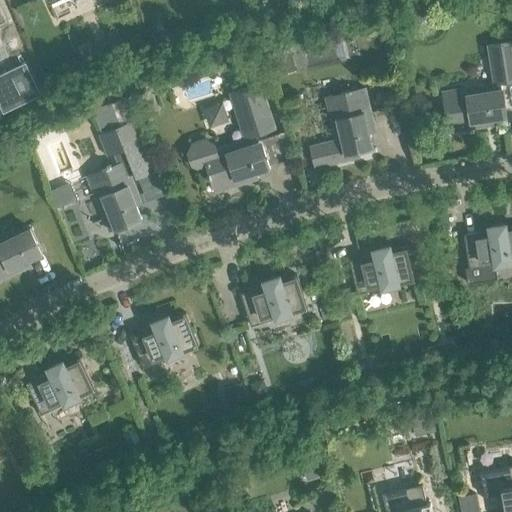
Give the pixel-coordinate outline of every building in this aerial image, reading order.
[(491,17),(511,14),(510,0),(489,2),(491,17)] [(501,83),(511,81),(511,40),(500,43),(487,45),(494,90),(478,92),(477,86),(448,91),(450,105),(444,106),(445,112),(443,113),(444,117),(446,117),(448,132),(484,126),(483,120),(507,117),(502,88),(502,89),(501,83)] [(286,42),(265,48),(273,76),(294,70),(286,42)] [(235,79),(252,74),(248,61),(231,67),(235,79)] [(275,128),(260,83),(229,93),(245,140),(216,149),(215,144),(205,139),(193,143),(188,153),(192,165),(201,170),(207,168),(209,174),(207,174),(208,179),(210,178),(215,192),(249,181),(247,175),(270,168),(261,141),(258,142),(255,135),(275,128)] [(367,124),(373,123),(365,88),(350,91),(349,89),(345,91),(345,93),(325,97),(335,140),(310,146),(315,168),(351,159),(349,153),(373,148),(367,124)] [(153,100),(149,92),(137,97),(142,110),(149,107),(153,100)] [(76,113),(65,118),(70,129),(81,124),(76,113)] [(107,155),(113,153),(118,164),(111,167),(110,165),(106,167),(106,169),(101,171),(103,177),(89,182),(100,210),(106,207),(115,230),(141,219),(132,197),(138,194),(130,174),(133,173),(135,177),(152,170),(132,121),(99,135),(107,155)] [(143,177),(150,196),(163,192),(156,173),(143,177)] [(511,262),(511,261),(511,226),(505,228),(505,223),(489,226),(489,230),(463,235),(468,267),(465,268),(467,283),(497,279),(495,269),(511,267),(511,262)] [(20,264),(42,254),(30,228),(8,238),(5,233),(0,235),(0,280),(23,270),(20,264)] [(398,283),(415,279),(407,246),(390,250),(389,245),(373,249),(374,254),(349,260),(357,293),(383,287),(384,292),(399,288),(398,283)] [(291,313),(307,308),(297,275),(281,280),(279,275),(264,281),(265,285),(240,293),(251,326),(276,318),(277,322),(293,317),(291,313)] [(183,351),(198,345),(185,313),(170,319),(168,315),(153,321),(155,326),(130,335),(143,367),(168,357),(169,362),(184,356),(183,351)] [(79,396),(94,389),(80,358),(64,365),(62,361),(48,368),(50,372),(26,383),(41,414),(64,403),(66,407),(81,400),(79,396)] [(263,379),(248,384),(253,398),(267,393),(263,379)] [(241,383),(224,389),(232,408),(248,402),(241,383)] [(432,415),(411,419),(415,435),(435,431),(432,415)] [(316,462),(303,466),(307,480),(321,476),(316,462)] [(511,511),(511,464),(479,471),(484,497),(502,493),(505,511),(511,511)] [(432,511),(430,502),(426,503),(422,484),(382,493),(386,511),(432,511)] [(479,511),(476,493),(459,496),(461,511),(479,511)]
